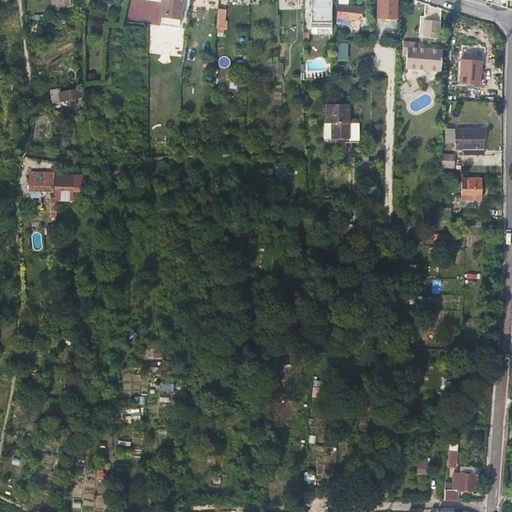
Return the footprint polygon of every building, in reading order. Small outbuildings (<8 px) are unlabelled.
[(61,0),(62,9),(71,9),(70,0),(61,0)] [(160,0),(155,26),(174,29),(179,0),(160,0)] [(331,0),(310,0),(310,28),(331,28),(331,25),(331,0)] [(337,0),(336,25),(349,25),(350,20),(359,20),(360,2),(346,1),(338,0),(337,0)] [(397,18),(398,0),(377,0),(377,17),(397,18)] [(225,9),(218,8),(216,27),(223,28),(225,9)] [(439,20),(424,19),(423,37),(438,38),(439,20)] [(462,30),(462,20),(453,20),(453,30),(462,30)] [(345,43),(332,43),(332,59),(345,59),(345,43)] [(442,45),(408,43),(407,68),(440,69),(442,45)] [(461,58),(459,81),(478,83),(478,82),(479,66),(480,60),(461,58)] [(482,85),(481,100),(499,100),(499,85),(482,85)] [(79,89),(53,94),(54,101),(68,98),(69,103),(74,103),(73,97),(81,96),(79,89)] [(329,99),(332,137),(345,136),(345,129),(352,128),(350,98),(329,99)] [(50,104),(47,104),(50,118),(56,116),(54,106),(50,107),(50,104)] [(460,123),(456,123),(456,148),(464,148),(464,152),(484,152),(484,127),(460,126),(460,123)] [(453,153),(441,153),(440,165),(452,165),(453,153)] [(275,166),(275,179),(288,179),(287,165),(275,166)] [(55,191),(55,175),(31,174),(31,190),(55,191)] [(74,191),(74,180),(74,176),(55,175),(55,191),(55,197),(58,197),(67,198),(74,198),(74,191)] [(461,178),(461,199),(480,199),(481,178),(461,178)] [(83,191),(83,180),(74,180),(74,191),(83,191)] [(450,206),(437,206),(436,217),(449,218),(450,206)] [(154,349),(154,358),(164,358),(164,349),(154,349)] [(141,418),(141,409),(131,409),(131,418),(141,418)] [(449,450),(447,467),(455,468),(457,451),(449,450)] [(416,474),(427,474),(428,464),(417,463),(416,474)] [(444,489),(443,500),(457,500),(458,489),(474,490),(475,484),(478,484),(479,474),(453,473),(453,482),(445,482),(444,489)]
